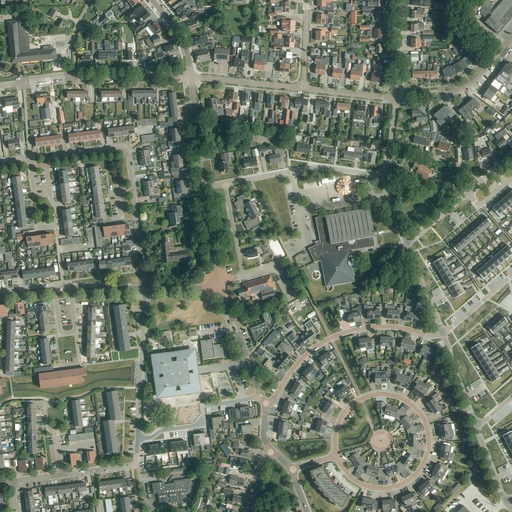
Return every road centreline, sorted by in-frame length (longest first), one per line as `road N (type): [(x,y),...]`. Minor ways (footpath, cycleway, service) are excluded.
road 1 (residential): [(336,455),(352,478),(391,487),(423,464),(428,434),(415,408),(379,394),(346,411),(334,446)]
road 2 (residential): [(264,403),(330,338),(391,326),(443,334)]
road 3 (residential): [(137,437),(145,288)]
road 4 (residential): [(396,97),(467,85),(511,40)]
road 5 (tertiary): [(261,397),(216,284)]
road 6 (residential): [(216,284),(243,275),(225,184)]
